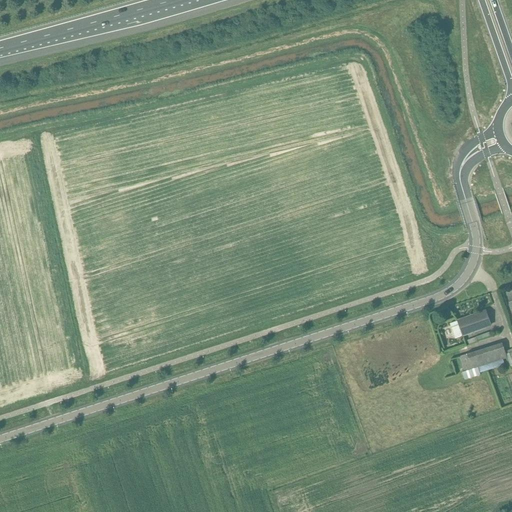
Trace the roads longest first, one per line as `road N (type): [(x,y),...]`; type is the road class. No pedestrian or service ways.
road 1 (unclassified): [(0,439),(453,289),(476,249),(464,165)]
road 2 (motorway): [(0,48),(173,0)]
